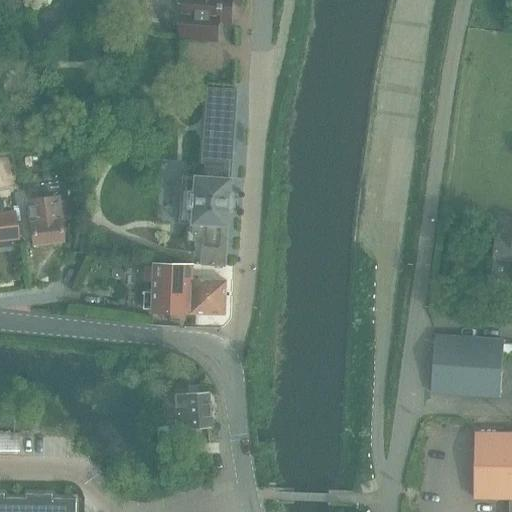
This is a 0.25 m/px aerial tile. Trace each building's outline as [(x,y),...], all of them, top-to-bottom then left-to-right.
[(183,0),(181,38),(217,41),(218,21),(230,21),(231,0),(183,0)] [(208,88),(204,163),(208,163),(207,178),(231,180),(237,90),(208,88)] [(89,135),(104,138),(108,122),(92,119),(89,135)] [(185,176),(181,224),(195,225),(194,237),(204,237),(202,265),(225,267),(228,227),(229,227),(230,211),(235,207),(235,201),(232,196),(231,196),(232,180),(231,180),(207,178),(185,176)] [(62,241),(58,215),(65,214),(64,202),(57,203),(57,197),(27,201),(30,227),(32,245),(62,241)] [(0,241),(16,239),(13,213),(2,214),(0,200),(0,241)] [(493,259),(494,259),(491,278),(507,280),(507,281),(511,282),(511,222),(498,221),(493,259)] [(153,313),(190,315),(191,280),(192,280),(193,265),(154,264),(153,267),(144,266),(143,282),(154,282),(153,313)] [(191,280),(190,315),(225,316),(226,282),(192,280),(191,280)] [(432,393),(501,397),(504,342),(436,337),(432,393)] [(176,395),(167,396),(168,417),(178,416),(179,431),(213,429),(210,393),(176,395)] [(0,409),(0,422),(13,422),(13,409),(0,409)] [(19,433),(0,432),(0,455),(19,455),(19,437),(19,433)] [(510,499),(509,511),(511,511),(511,433),(476,433),(475,498),(510,499)] [(0,511),(76,511),(77,499),(53,499),(53,495),(27,494),(27,498),(5,498),(5,494),(0,494),(0,511)]
